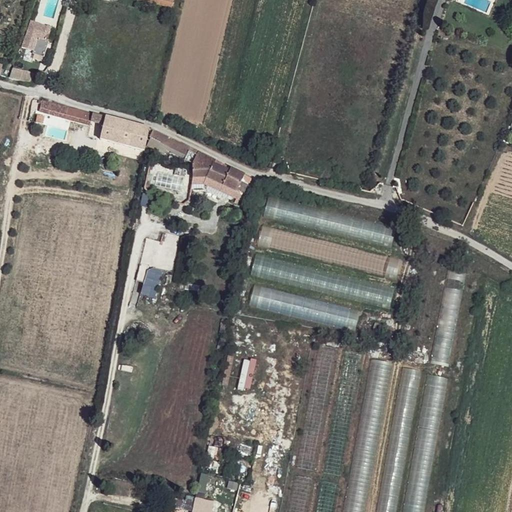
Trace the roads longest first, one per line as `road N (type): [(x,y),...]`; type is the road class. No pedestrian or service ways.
road 1 (unclassified): [(0,85),(126,115),(312,187),(404,204),(511,263)]
road 2 (track): [(141,226),(90,511)]
road 3 (unknown): [(387,201),(447,0)]
road 4 (track): [(32,136),(22,146),(0,275)]
